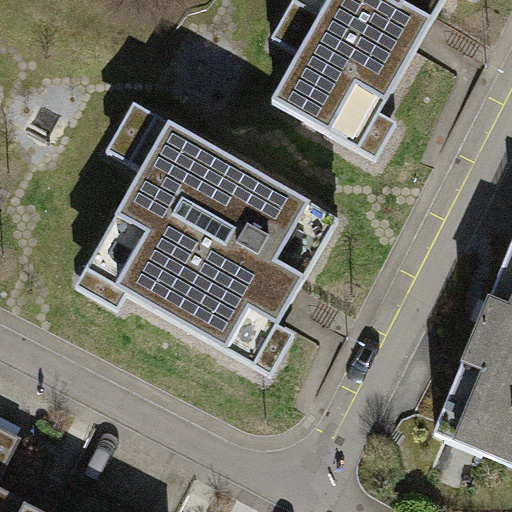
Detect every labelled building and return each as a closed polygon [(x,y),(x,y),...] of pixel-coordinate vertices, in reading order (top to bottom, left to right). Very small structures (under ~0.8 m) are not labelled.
[(295,0),(292,5),(320,21),(272,106),(350,150),(371,114),(379,118),(445,0),(295,0)] [(341,224),(156,118),(127,167),(140,174),(85,269),(257,369),(341,224)] [(511,245),(435,434),(511,465),(511,245)] [(0,476),(21,438),(0,427),(0,476)] [(0,488),(0,511),(44,511),(30,505),(0,488)]
